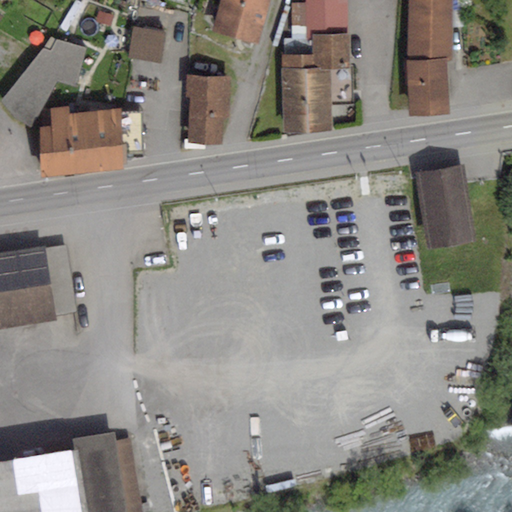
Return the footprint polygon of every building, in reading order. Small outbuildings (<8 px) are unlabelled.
[(270,0),(218,0),(211,30),(258,43),(270,0)] [(281,48),(283,128),(334,127),(333,66),(352,65),(349,0),(290,0),(292,48),(281,48)] [(453,0),(409,0),(409,52),(403,53),(408,108),(451,107),(447,55),(454,55),(453,0)] [(166,29),(133,24),(128,53),(162,58),(166,29)] [(13,110),(28,124),(59,79),(76,82),(87,44),(56,36),(51,47),(44,45),(2,97),(13,110)] [(231,74),(188,70),(186,90),(192,91),(188,137),(225,141),(231,74)] [(50,109),(52,126),(39,127),(43,176),(125,170),(121,110),(69,113),(69,108),(50,109)] [(465,167),(418,175),(429,248),(476,241),(465,167)] [(0,323),(58,313),(57,309),(47,245),(46,241),(0,248),(0,323)] [(67,242),(47,245),(57,309),(77,305),(67,242)] [(116,427),(80,432),(81,440),(91,511),(129,511),(117,437),(116,427)] [(143,511),(130,435),(117,437),(129,511),(143,511)] [(91,511),(81,440),(0,452),(0,511),(91,511)]
